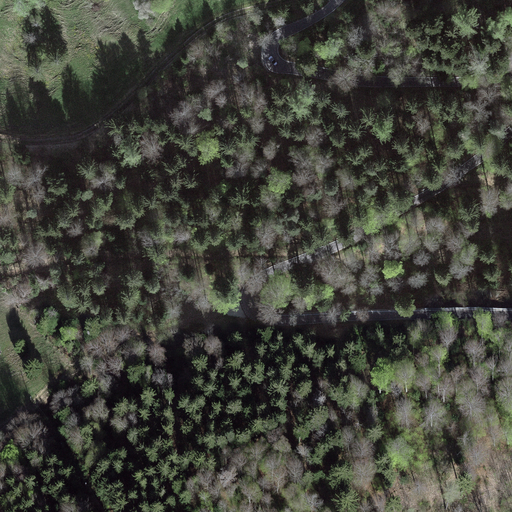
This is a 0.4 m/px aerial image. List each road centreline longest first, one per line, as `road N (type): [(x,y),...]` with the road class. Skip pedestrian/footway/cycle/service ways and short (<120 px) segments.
road 1 (tertiary): [(511,131),(444,184),(349,240),(271,271),(248,294),(251,309),(270,320),(511,313)]
road 2 (track): [(0,140),(69,138),(107,118),(209,27),(296,0)]
road 3 (tertiary): [(337,0),(274,41),(279,65),(372,81),(511,77)]
road 4 (track): [(0,270),(110,255),(322,251)]
